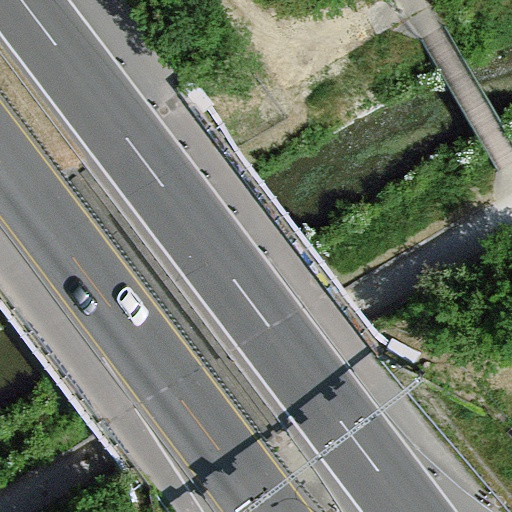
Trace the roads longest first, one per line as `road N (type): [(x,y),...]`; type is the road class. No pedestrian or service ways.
road 1 (motorway): [(416,511),(24,0)]
road 2 (unclassified): [(511,218),(234,371),(5,511)]
road 3 (motorway): [(0,164),(258,511)]
road 4 (track): [(243,0),(322,44),(414,0)]
